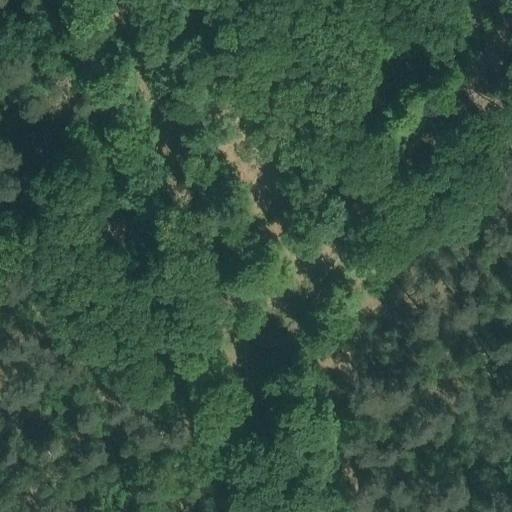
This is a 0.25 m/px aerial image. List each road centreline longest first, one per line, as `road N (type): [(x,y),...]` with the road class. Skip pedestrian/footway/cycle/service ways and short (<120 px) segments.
road 1 (track): [(511,65),(250,381),(290,511)]
road 2 (track): [(250,381),(131,0)]
